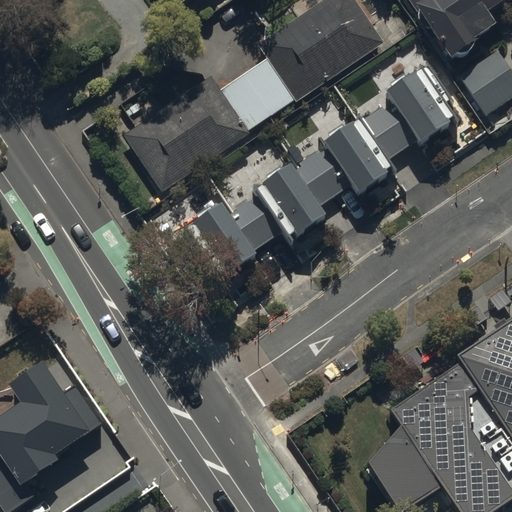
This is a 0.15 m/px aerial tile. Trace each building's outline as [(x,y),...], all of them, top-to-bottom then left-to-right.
[(315,0),(298,12),(304,20),(258,52),(266,64),(218,97),(205,79),(162,109),(165,113),(122,142),(162,199),(248,141),(245,137),(291,106),(294,110),(382,49),(348,0),(315,0)] [(154,0),(163,12),(171,6),(177,15),(197,0),(201,0),(203,2),(205,0),(154,0)] [(404,0),(416,17),(412,20),(451,73),(496,40),(487,28),(511,9),(511,7),(506,0),(404,0)] [(511,79),(496,56),(458,81),(486,122),(511,104),(511,79)] [(220,211),(192,230),(228,281),(256,262),(251,254),(279,234),(287,245),(294,239),(296,242),(324,222),(316,210),(349,186),(359,199),(392,176),(383,163),(414,141),(421,151),(450,131),(447,126),(451,123),(418,76),(385,99),(390,105),(324,151),(322,149),(224,217),(220,211)] [(402,435),(369,479),(392,511),(419,511),(443,494),(454,511),(507,511),(511,509),(511,329),(458,367),(462,374),(392,421),(402,435)] [(0,508),(2,511),(25,511),(38,503),(29,490),(60,469),(56,463),(101,434),(71,390),(61,397),(43,369),(10,391),(25,414),(0,430),(0,508)]
